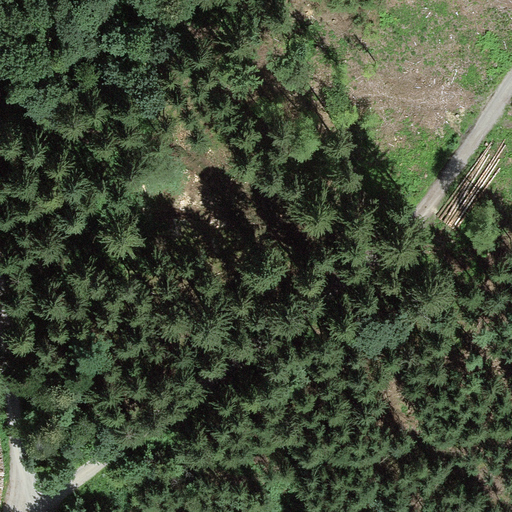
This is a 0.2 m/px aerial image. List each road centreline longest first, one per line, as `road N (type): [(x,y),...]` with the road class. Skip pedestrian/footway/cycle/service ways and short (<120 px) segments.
road 1 (track): [(511,76),(421,207),(62,487),(27,495)]
road 2 (track): [(0,315),(33,511)]
